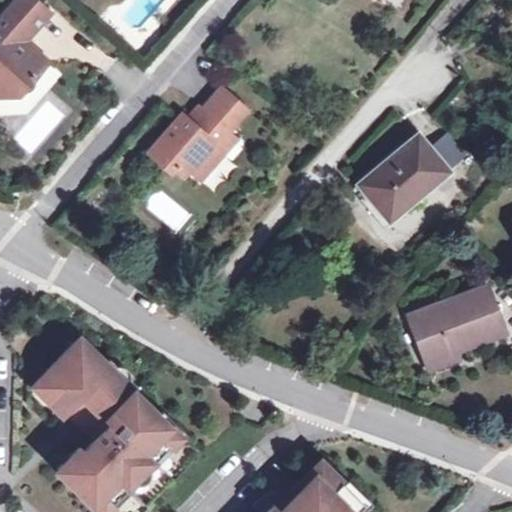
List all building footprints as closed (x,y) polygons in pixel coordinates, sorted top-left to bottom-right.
[(0,91),(4,95),(17,94),(48,60),(33,47),(19,35),(24,29),(38,41),(58,19),(35,0),(11,0),(0,13),(0,91)] [(19,35),(33,47),(38,41),(24,29),(19,35)] [(220,89),(201,111),(206,115),(196,127),(185,119),(181,115),(149,153),(162,166),(166,161),(182,175),(187,169),(198,158),(208,168),(233,140),(225,132),(244,110),(220,89)] [(196,106),(185,119),(196,127),(206,115),(201,111),(196,106)] [(490,150),(505,133),(497,126),(483,143),(490,150)] [(445,169),(430,149),(417,134),(357,184),(385,218),(414,194),(415,196),(446,170),(445,169)] [(446,135),(430,149),(445,169),(461,155),(446,135)] [(198,158),(187,169),(199,179),(208,168),(198,158)] [(424,361),(454,350),(503,331),(486,285),(406,316),(424,361)] [(78,448),(56,470),(99,511),(141,511),(198,455),(132,391),(103,363),(98,368),(73,344),(41,377),(54,390),(45,399),(61,415),(65,411),(80,425),(86,424),(91,420),(102,432),(94,440),(82,452),(78,448)] [(454,350),(424,361),(428,370),(458,358),(454,350)] [(41,377),(32,386),(45,399),(54,390),(41,377)] [(80,425),(94,440),(102,432),(91,420),(86,424),(80,425)] [(293,489),(282,500),(275,492),(272,493),(264,496),(252,506),(257,511),(370,511),(319,462),(293,489)] [(275,492),(282,500),(293,489),(292,489),(288,489),(284,490),(279,490),(275,492)]
